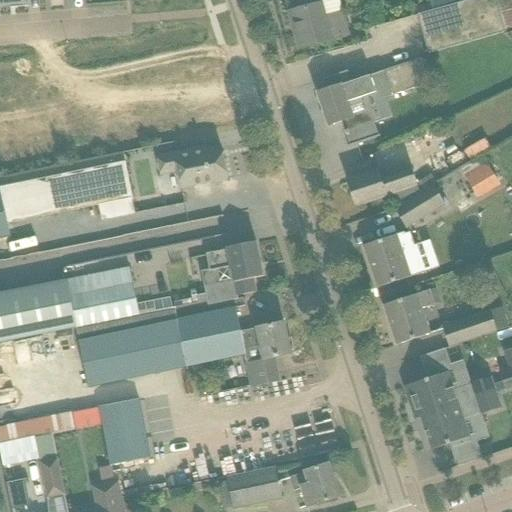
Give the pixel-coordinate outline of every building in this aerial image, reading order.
[(349,35),(342,12),(338,0),(328,0),(322,2),(321,0),(285,0),(299,49),(349,35)] [(469,0),(436,10),(417,15),(428,55),(505,33),(495,0),(469,0)] [(469,0),(433,0),(436,10),(469,0)] [(382,72),(391,96),(428,84),(419,59),(382,72)] [(327,90),(317,93),(328,127),(341,122),(349,146),(348,146),(348,148),(378,137),(378,136),(376,137),(363,97),(376,93),(370,75),(349,82),(346,73),(348,72),(347,71),(321,80),(322,81),(324,81),(327,90)] [(228,179),(221,148),(207,151),(206,147),(157,157),(161,176),(177,172),(181,189),(228,179)] [(442,151),(422,163),(435,183),(454,172),(442,151)] [(464,176),(477,199),(500,186),(482,155),(467,164),(460,168),(464,176)] [(0,239),(10,238),(8,225),(132,199),(125,164),(1,190),(0,185),(0,239)] [(394,204),(413,197),(410,188),(417,186),(411,171),(381,181),(378,171),(367,175),(348,182),(356,206),(391,194),(394,204)] [(394,209),(406,229),(445,204),(433,185),(394,209)] [(396,236),(363,247),(377,289),(410,278),(424,273),(410,233),(404,235),(403,233),(396,236)] [(233,281),(204,287),(207,301),(208,306),(238,300),(237,296),(256,292),(254,278),(262,277),(256,243),(236,247),(226,249),(226,250),(206,254),(206,256),(210,272),(230,267),(233,281)] [(129,268),(66,281),(76,328),(139,315),(129,268)] [(0,343),(76,328),(66,281),(0,294),(0,343)] [(429,335),(420,309),(434,304),(430,290),(402,300),(383,306),(397,346),(416,339),(429,335)] [(258,298),(246,301),(249,313),(260,311),(258,298)] [(138,316),(76,328),(88,387),(196,365),(197,370),(204,369),(203,364),(245,356),(247,367),(251,387),(279,381),(274,358),(290,355),(284,323),(241,332),(236,308),(244,306),(243,299),(238,300),(208,306),(207,301),(139,315),(138,316)] [(490,312),(442,327),(449,348),(496,332),(508,328),(501,308),(490,312)] [(421,420),(496,395),(491,380),(453,392),(446,369),(427,376),(429,381),(410,387),(421,420)] [(511,370),(500,375),(505,390),(511,387),(511,370)] [(471,445),(463,423),(501,411),(496,395),(421,420),(431,452),(450,446),(452,451),(471,445)] [(99,407),(49,418),(52,434),(72,430),(102,424),(111,466),(130,463),(149,459),(139,400),(119,403),(99,407)] [(487,446),(477,449),(480,460),(490,456),(487,446)] [(40,463),(47,499),(64,496),(57,460),(40,463)] [(294,492),(301,489),(307,508),(339,497),(328,465),(290,478),(294,492)] [(111,466),(99,468),(102,484),(114,482),(111,466)] [(226,478),(233,510),(282,499),(276,468),(226,478)] [(9,509),(28,505),(23,479),(4,483),(9,509)] [(123,511),(122,505),(118,483),(92,488),(96,511),(123,511)]
